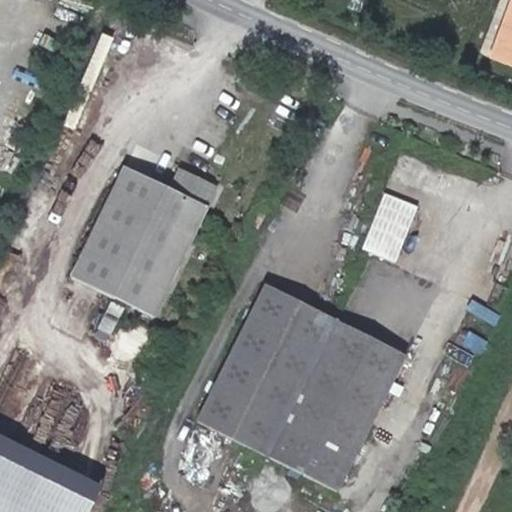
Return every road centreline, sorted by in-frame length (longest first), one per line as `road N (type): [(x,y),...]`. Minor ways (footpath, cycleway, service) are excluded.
road 1 (residential): [(511,116),(224,0)]
road 2 (unknown): [(511,400),(462,511)]
